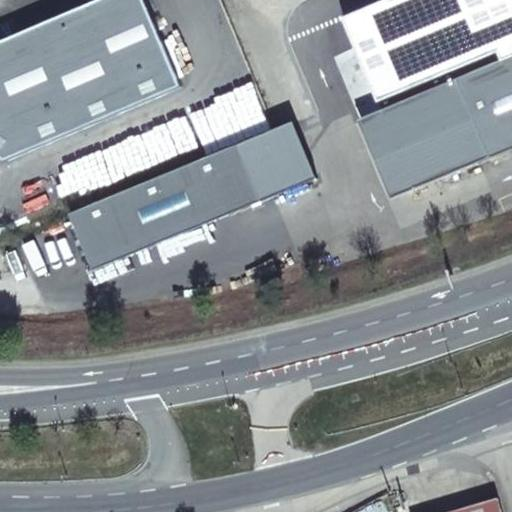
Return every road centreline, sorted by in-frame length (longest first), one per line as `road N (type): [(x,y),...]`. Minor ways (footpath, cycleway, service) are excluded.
road 1 (tertiary): [(493,311),(376,316),(111,372)]
road 2 (secondary): [(493,311),(140,392)]
road 3 (secondary): [(511,323),(285,395),(268,415),(272,452),(290,468),(316,474)]
road 4 (tertiary): [(0,488),(132,484),(153,475),(166,445),(140,392)]
road 5 (secondary): [(316,474),(464,419)]
road 6 (secondary): [(104,511),(256,488)]
road 7 (secondary): [(140,392),(0,410)]
